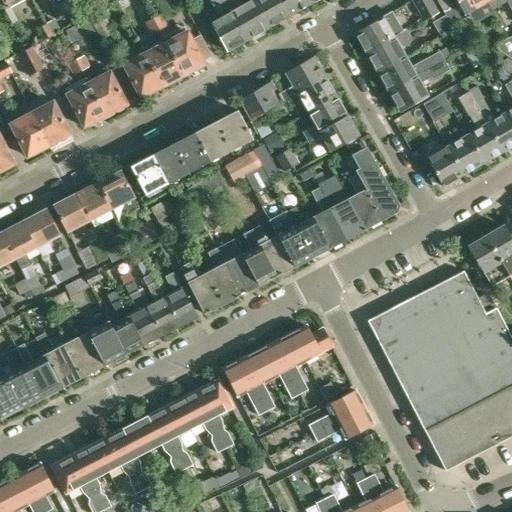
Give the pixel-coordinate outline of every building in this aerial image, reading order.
[(3,0),(8,8),(22,1),(23,0),(3,0)] [(214,0),(224,16),(212,23),(229,51),(250,39),(226,0),(214,0)] [(236,0),(226,0),(250,39),(270,27),(253,0),(252,0),(241,7),(236,0)] [(253,0),(270,27),(290,16),(280,0),(253,0)] [(280,0),(290,16),(310,4),(308,0),(280,0)] [(424,20),(438,12),(431,0),(413,0),(424,20)] [(436,0),(445,15),(453,21),(461,17),(450,0),(436,0)] [(492,8),(487,0),(457,0),(465,13),(474,8),(479,16),(492,8)] [(511,0),(487,0),(492,8),(506,0),(511,10),(511,0)] [(102,9),(90,16),(102,39),(114,32),(102,9)] [(357,32),(368,52),(407,30),(406,29),(403,31),(393,12),(357,32)] [(162,14),(154,18),(160,29),(158,29),(162,37),(164,36),(183,74),(191,69),(193,72),(203,67),(201,64),(205,62),(204,60),(211,56),(200,34),(193,39),(185,25),(171,32),(162,14)] [(445,15),(432,22),(441,36),(459,25),(453,21),(445,15)] [(54,18),(45,23),(52,35),(61,31),(54,18)] [(147,21),(144,23),(150,34),(158,29),(160,29),(154,18),(147,21)] [(82,36),(93,31),(87,20),(76,25),(82,36)] [(52,35),(45,23),(38,28),(44,40),(52,35)] [(335,56),(354,47),(343,23),(323,32),(335,56)] [(407,30),(368,52),(379,71),(407,55),(401,43),(411,37),(407,30)] [(511,35),(495,45),(498,50),(511,59),(511,35)] [(160,38),(143,47),(162,85),(163,87),(174,82),(173,79),(180,75),(183,74),(164,36),(162,37),(160,38)] [(477,42),(467,48),(470,54),(480,48),(477,42)] [(33,46),(17,53),(28,75),(43,67),(33,46)] [(407,55),(379,71),(390,91),(445,60),(444,59),(449,55),(444,46),(413,64),(407,55)] [(143,47),(121,59),(141,96),(142,98),(153,92),(152,90),(162,85),(143,47)] [(82,70),(91,66),(85,54),(76,58),(82,70)] [(281,92),(285,98),(326,76),(315,56),(286,73),(293,85),(281,92)] [(73,75),(82,70),(76,58),(67,63),(73,75)] [(445,60),(390,91),(402,111),(430,94),(423,82),(448,67),(445,60)] [(0,92),(5,90),(0,81),(0,78),(12,72),(6,61),(0,64),(0,92)] [(107,66),(86,77),(106,115),(114,110),(117,111),(123,108),(124,105),(127,103),(107,66)] [(500,71),(507,84),(511,92),(511,108),(508,110),(511,116),(511,76),(504,69),(500,71)] [(326,76),(285,98),(289,106),(301,99),(308,112),(337,96),(326,76)] [(86,77),(65,88),(85,126),(85,125),(89,126),(95,123),(96,120),(106,115),(86,77)] [(269,108),(279,102),(272,90),(277,88),(272,80),(268,82),(239,99),(250,120),(269,108)] [(475,86),(469,89),(505,150),(511,145),(511,116),(508,110),(494,119),(475,86)] [(476,129),(468,134),(484,162),(505,150),(469,89),(457,97),(476,129)] [(428,113),(447,102),(441,92),(423,103),(428,113)] [(303,131),(308,138),(348,115),(337,96),(308,112),(315,124),(303,131)] [(36,111),(33,112),(49,144),(53,143),(57,141),(60,141),(66,139),(67,135),(70,133),(54,101),(36,111)] [(266,122),(275,117),(269,108),(250,120),(255,129),(266,122)] [(238,109),(217,121),(232,151),(254,139),(238,109)] [(49,144),(33,112),(11,124),(27,156),(49,144)] [(348,115),(308,138),(311,145),(324,137),(331,150),(359,134),(348,115)] [(217,121),(195,133),(210,162),(232,151),(217,121)] [(276,131),(263,138),(270,152),(283,145),(276,131)] [(195,133),(173,144),(189,173),(210,162),(195,133)] [(468,134),(448,145),(464,173),(484,162),(468,134)] [(0,136),(0,170),(14,163),(0,136)] [(347,145),(351,154),(357,164),(362,173),(360,174),(384,218),(396,211),(398,204),(383,176),(387,174),(382,165),(378,168),(361,138),(347,145)] [(253,148),(259,160),(265,171),(269,169),(263,157),(268,154),(263,143),(253,148)] [(173,144),(153,155),(168,184),(189,173),(173,144)] [(448,145),(428,157),(433,166),(444,185),(464,173),(448,145)] [(276,156),(284,171),(298,163),(290,148),(276,156)] [(246,176),(258,170),(248,152),(236,158),(246,176)] [(355,165),(357,164),(351,154),(344,158),(350,168),(355,165)] [(131,166),(147,196),(168,184),(153,155),(131,166)] [(428,157),(418,163),(423,172),(433,166),(428,157)] [(234,183),(246,176),(236,158),(224,165),(234,183)] [(312,174),(309,167),(299,173),(303,180),(312,174)] [(219,171),(203,180),(209,191),(226,182),(219,171)] [(121,172),(99,183),(112,208),(123,203),(128,213),(139,207),(121,172)] [(335,174),(317,183),(348,237),(365,228),(349,198),(348,199),(335,174)] [(358,193),(349,198),(365,228),(384,218),(360,174),(350,179),(358,193)] [(209,191),(203,180),(185,190),(191,201),(209,191)] [(99,183),(77,194),(90,219),(112,208),(99,183)] [(324,212),(314,217),(330,246),(348,237),(317,183),(319,187),(312,191),(324,212)] [(180,192),(167,199),(174,211),(175,211),(172,206),(183,200),(180,192)] [(90,219),(77,194),(55,206),(67,231),(90,219)] [(174,211),(167,199),(151,207),(158,221),(174,211)] [(297,207),(288,211),(312,255),(330,246),(314,217),(305,221),(297,207)] [(46,210),(24,221),(37,246),(59,235),(46,210)] [(288,230),(279,235),(295,265),(312,255),(288,211),(281,215),(288,230)] [(37,247),(37,246),(24,221),(2,233),(15,258),(21,269),(31,263),(29,258),(40,253),(37,247)] [(138,247),(160,236),(152,222),(145,225),(149,232),(135,240),(138,247)] [(261,225),(253,230),(277,274),(295,265),(279,235),(269,240),(261,225)] [(511,239),(504,225),(486,235),(509,274),(511,272),(511,239)] [(253,249),(243,254),(259,284),(277,274),(253,230),(245,234),(253,249)] [(2,233),(0,233),(0,265),(15,258),(2,233)] [(509,274),(486,235),(467,246),(482,271),(484,271),(492,285),(509,274)] [(112,261),(132,250),(127,240),(107,251),(112,261)] [(234,240),(217,249),(242,293),(259,284),(243,254),(242,255),(234,240)] [(96,264),(95,263),(107,257),(98,241),(77,251),(86,269),(96,264)] [(218,268),(208,273),(224,302),(242,293),(217,249),(210,253),(218,268)] [(59,261),(63,269),(51,275),(56,284),(78,272),(75,266),(70,255),(59,261)] [(182,268),(189,283),(205,312),(224,302),(208,273),(199,278),(191,263),(182,268)] [(89,285),(102,278),(97,268),(84,275),(89,285)] [(171,288),(180,284),(174,272),(165,276),(171,288)] [(45,290),(37,273),(26,279),(35,295),(45,290)] [(143,277),(147,285),(153,297),(162,293),(156,280),(152,273),(143,277)] [(511,337),(496,307),(485,313),(465,275),(396,311),(370,325),(446,470),(461,462),(511,435),(511,337)] [(63,286),(66,290),(68,295),(87,286),(84,280),(82,276),(63,286)] [(122,280),(125,285),(124,285),(129,294),(135,306),(144,302),(138,290),(131,276),(122,280)] [(34,296),(35,295),(26,279),(26,277),(14,283),(19,294),(23,292),(26,298),(34,294),(34,296)] [(183,287),(164,297),(179,325),(198,315),(183,287)] [(51,312),(69,302),(64,291),(45,301),(51,312)] [(121,320),(111,325),(126,353),(144,343),(130,315),(117,291),(108,295),(121,320)] [(164,297),(147,306),(162,334),(179,325),(164,297)] [(5,315),(13,311),(8,304),(1,308),(5,315)] [(147,306),(130,315),(144,343),(162,334),(147,306)] [(109,321),(88,332),(105,363),(126,353),(111,325),(109,321)] [(37,336),(37,337),(63,386),(84,375),(67,343),(53,350),(45,332),(43,333),(37,324),(32,327),(37,336)] [(306,325),(289,334),(303,361),(320,352),(319,351),(331,345),(323,329),(311,335),(306,325)] [(88,332),(67,343),(84,375),(105,363),(88,332)] [(289,334),(273,342),(299,393),(307,389),(295,365),(303,361),(289,334)] [(25,343),(16,347),(42,396),(63,386),(37,337),(36,337),(44,355),(33,361),(25,343)] [(273,342),(257,351),(270,378),(278,374),(291,397),(299,393),(273,342)] [(5,353),(0,355),(0,364),(22,407),(42,396),(16,347),(25,365),(14,370),(5,353)] [(257,351),(240,359),(266,410),(274,406),(267,391),(262,382),(270,378),(257,351)] [(223,368),(237,395),(246,391),(250,399),(258,415),(266,410),(240,359),(223,368)] [(0,414),(1,417),(22,407),(0,364),(0,414)] [(325,399),(352,386),(345,374),(329,382),(320,366),(310,371),(325,399)] [(218,380),(197,391),(226,447),(233,443),(227,431),(223,428),(222,419),(219,413),(231,406),(218,380)] [(333,412),(324,416),(308,424),(316,441),(341,428),(346,437),(372,423),(354,390),(328,403),(333,412)] [(197,391),(177,401),(190,428),(202,421),(205,427),(211,434),(211,440),(216,452),(226,447),(197,391)] [(177,401),(156,412),(185,467),(193,463),(187,452),(182,449),(181,440),(178,434),(190,428),(177,401)] [(156,412),(136,423),(149,449),(161,442),(164,449),(171,455),(169,461),(175,472),(185,467),(156,412)] [(136,423),(115,433),(143,488),(151,484),(146,474),(141,470),(140,459),(138,454),(149,449),(136,423)] [(115,433),(95,444),(108,470),(120,463),(123,469),(130,476),(129,482),(135,493),(143,488),(115,433)] [(95,444),(74,455),(102,510),(111,505),(105,494),(100,491),(99,483),(96,476),(108,470),(95,444)] [(54,466),(67,491),(79,485),(82,491),(89,497),(88,503),(92,511),(97,511),(102,510),(74,455),(54,466)] [(40,463),(24,471),(43,511),(44,511),(52,508),(45,494),(54,489),(40,463)] [(43,511),(24,471),(7,480),(20,506),(28,503),(32,511),(43,511)] [(220,487),(233,480),(230,473),(229,472),(216,479),(220,487)] [(374,473),(365,478),(382,511),(406,511),(409,511),(396,486),(383,492),(374,473)] [(365,501),(354,506),(357,511),(382,511),(365,478),(356,482),(365,501)] [(7,480),(0,483),(0,506),(2,511),(12,511),(20,506),(7,480)] [(342,511),(333,494),(325,498),(331,511),(357,511),(354,506),(342,511)] [(278,507),(280,511),(305,511),(303,508),(294,511),(291,511),(285,498),(276,502),(278,507)] [(319,511),(331,511),(325,498),(315,502),(319,511)]
